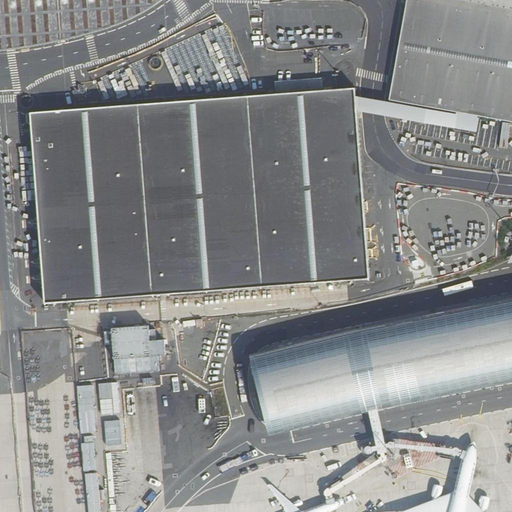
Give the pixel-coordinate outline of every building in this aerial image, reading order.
[(0,0),(0,55),(44,46),(100,32),(135,17),(150,9),(163,0),(0,0)] [(511,0),(406,0),(389,99),(511,121),(511,0)] [(46,304),(370,281),(355,88),(31,114),(46,304)] [(511,246),(510,247),(511,254),(511,297),(351,330),(251,354),(271,436),(365,413),(373,448),(369,449),(366,448),(364,449),(362,451),(362,454),(364,456),(367,456),(370,455),(375,454),(376,457),(378,457),(379,459),(378,461),(378,463),(379,465),(381,466),(384,466),(386,465),(387,464),(388,461),(387,459),(386,457),(383,457),(383,455),(385,455),(385,451),(386,451),(387,453),(388,454),(391,453),(393,451),(394,449),(393,446),(390,445),(387,445),(385,447),(383,447),(375,410),(511,382),(511,246)] [(111,352),(149,349),(146,319),(109,322),(111,352)] [(95,478),(83,479),(85,506),(97,506),(95,478)]
